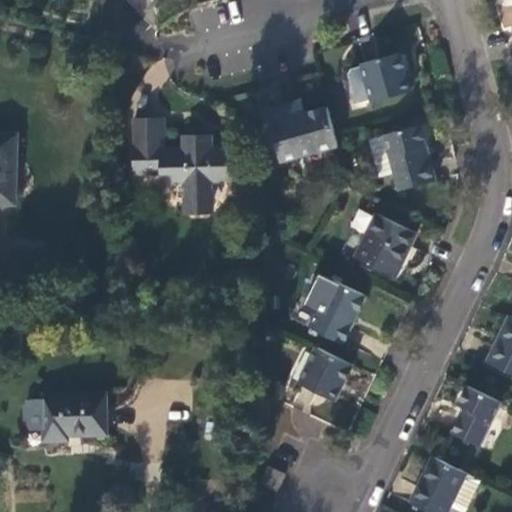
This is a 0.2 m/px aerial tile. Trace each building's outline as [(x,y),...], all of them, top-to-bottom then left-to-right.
[(393,50),(344,65),(354,97),(365,94),(366,97),(404,86),(393,50)] [(275,155),(332,140),(329,129),(322,102),(281,113),(278,101),(262,106),(275,155)] [(182,200),(187,208),(198,208),(206,199),(205,175),(223,175),(222,143),(204,144),(203,139),(194,140),(194,131),(178,132),(179,143),(157,144),(156,125),(143,125),(143,116),(126,117),(128,170),(168,168),(168,177),(181,176),(182,200)] [(156,116),(143,116),(143,125),(156,125),(156,116)] [(430,175),(415,122),(364,137),(375,174),(391,170),(395,185),(430,175)] [(0,201),(10,201),(12,132),(0,131),(0,201)] [(203,131),(194,131),(194,140),(203,139),(203,131)] [(374,213),(353,256),(392,274),(412,231),(374,213)] [(322,296),(307,326),(340,342),(363,294),(330,278),(310,269),(302,287),(322,296)] [(511,315),(506,313),(483,359),(511,373),(511,315)] [(330,401),(348,365),(312,347),(294,383),(330,401)] [(474,445),(496,400),(462,384),(452,404),(459,408),(447,432),(474,445)] [(102,385),(40,387),(40,392),(28,392),(24,399),(24,415),(28,421),(41,420),(41,433),(64,433),(64,427),(103,426),(102,385)] [(441,511),(445,504),(461,472),(427,456),(405,501),(427,511),(441,511)] [(264,462),(257,477),(272,485),(280,470),(264,462)] [(461,472),(445,504),(457,510),(472,478),(461,472)]
